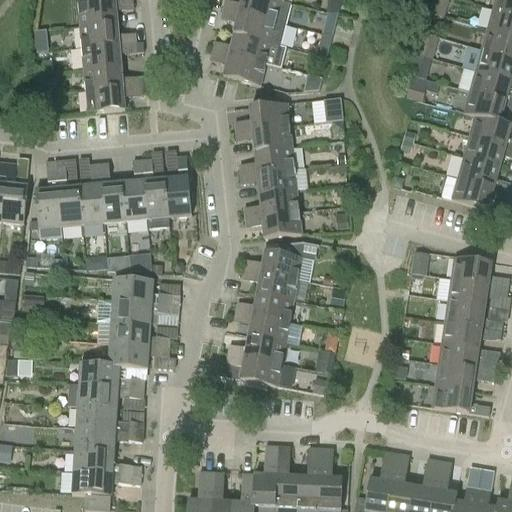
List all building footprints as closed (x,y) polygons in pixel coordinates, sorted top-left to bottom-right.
[(225,3),(223,12),(276,26),(285,28),(290,8),(281,5),(262,0),(242,0),(241,7),(225,3)] [(511,0),(495,0),(493,12),(511,17),(511,0)] [(79,30),(117,26),(116,14),(132,13),(131,3),(77,7),(79,30)] [(276,26),(223,12),(220,22),(236,26),(234,37),(270,47),(280,49),(285,28),(276,26)] [(511,17),(493,12),(487,33),(511,39),(511,17)] [(117,26),(79,30),(81,51),(135,46),(134,37),(118,38),(117,26)] [(511,39),(487,33),(481,53),(511,61),(511,39)] [(212,54),(265,68),(279,71),(284,50),(280,49),(270,47),(234,37),(231,49),(215,45),(212,54)] [(135,46),(81,51),(83,73),(121,69),(120,57),(144,55),(143,46),(135,46)] [(420,49),(418,58),(433,62),(435,53),(420,49)] [(511,61),(481,53),(475,74),(511,84),(511,82),(511,61)] [(260,89),(265,68),(212,54),(210,64),(226,68),(223,80),(260,89)] [(121,69),(83,73),(85,94),(147,89),(146,79),(122,81),(121,69)] [(475,74),(469,95),(506,105),(511,84),(475,74)] [(428,101),(430,82),(413,80),(411,99),(428,101)] [(147,89),(85,94),(87,116),(124,113),(123,100),(148,98),(147,89)] [(500,126),(500,125),(503,114),(506,105),(469,95),(463,116),(475,119),(500,126)] [(321,126),(338,124),(336,102),(319,104),(321,126)] [(511,106),(511,107),(506,105),(503,114),(511,116),(511,106)] [(235,135),(289,129),(287,107),(249,111),(251,124),(234,125),(235,135)] [(511,128),(500,125),(500,126),(475,119),(469,140),(505,150),(511,128)] [(254,155),(292,151),(289,129),(235,135),(236,145),(253,143),(254,155)] [(469,140),(463,160),(499,171),(505,150),(469,140)] [(240,178),(294,172),(292,151),(254,155),(255,167),(239,168),(240,178)] [(188,173),(187,166),(187,159),(177,159),(178,174),(188,173)] [(463,160),(457,181),(494,191),(499,171),(463,160)] [(48,192),(57,191),(55,163),(46,164),(48,192)] [(64,163),(55,163),(57,191),(67,191),(64,163)] [(143,184),(147,222),(148,233),(169,231),(168,220),(165,182),(153,183),(151,163),(142,164),(143,184)] [(143,184),(142,164),(132,165),(134,184),(122,186),(125,224),(147,222),(143,184)] [(125,224),(122,186),(110,187),(108,167),(99,168),(104,226),(125,224)] [(104,226),(99,168),(89,168),(91,188),(79,189),(82,228),(104,226)] [(258,198),(296,194),(294,172),(240,178),(241,188),(257,186),(258,198)] [(494,191),(457,181),(448,178),(442,200),(488,213),(494,191)] [(27,189),(14,188),(15,181),(5,180),(5,187),(1,226),(24,228),(27,189)] [(165,182),(168,220),(191,218),(187,180),(165,182)] [(499,193),(511,196),(511,186),(502,184),(499,193)] [(82,228),(79,189),(67,191),(57,191),(61,230),(82,228)] [(61,230),(57,191),(48,192),(35,194),(37,223),(30,224),(29,233),(61,230)] [(511,199),(511,196),(499,193),(497,202),(510,206),(511,199)] [(244,221),(299,215),(296,194),(258,198),(260,209),(243,211),(244,221)] [(299,215),(244,221),(245,230),(262,229),(263,241),(301,237),(299,215)] [(428,275),(432,254),(418,252),(415,273),(428,275)] [(244,273),(297,283),(302,261),(264,254),(262,266),(245,263),(244,273)] [(152,255),(125,257),(126,277),(154,275),(152,255)] [(488,288),(508,291),(509,282),(489,279),(491,266),(454,261),(450,282),(488,288)] [(256,297),(293,304),(297,283),(244,273),(242,282),(258,286),(256,297)] [(17,280),(8,280),(7,301),(0,301),(0,341),(14,342),(17,280)] [(113,281),(112,304),(151,306),(152,284),(113,281)] [(447,304),(485,309),(486,297),(506,300),(508,291),(488,288),(450,282),(447,304)] [(158,297),(157,307),(179,308),(180,299),(158,297)] [(235,315),(289,325),(293,304),(256,297),(254,309),(237,306),(235,315)] [(44,314),(44,299),(22,298),(21,313),(44,314)] [(179,308),(157,307),(151,306),(112,304),(100,303),(99,325),(150,328),(150,316),(178,318),(179,308)] [(444,325),(481,331),(485,309),(447,304),(444,325)] [(248,340),(285,347),(289,325),(235,315),(234,325),(250,328),(248,340)] [(488,331),(501,333),(503,324),(489,322),(488,331)] [(97,346),(109,347),(168,351),(169,341),(149,340),(150,328),(99,325),(97,346)] [(441,346),(478,352),(480,340),(500,343),(501,333),(488,331),(481,331),(444,325),(441,346)] [(227,358),(281,368),(285,347),(248,340),(245,351),(229,348),(227,358)] [(438,368),(495,376),(496,367),(476,364),(478,352),(441,346),(438,368)] [(168,360),(168,351),(109,347),(108,368),(108,369),(119,369),(119,371),(147,372),(147,359),(168,360)] [(293,370),(281,368),(227,358),(225,367),(242,370),(239,383),(288,392),(293,370)] [(79,388),(117,391),(143,392),(143,383),(118,381),(119,371),(119,369),(108,369),(108,368),(80,366),(79,388)] [(434,389),(472,395),(474,383),(493,386),(495,376),(438,368),(434,389)] [(142,402),(143,392),(117,391),(79,388),(69,388),(67,409),(77,410),(116,412),(117,400),(142,402)] [(472,395),(434,389),(431,411),(468,417),(472,395)] [(476,408),(474,418),(488,420),(490,410),(476,408)] [(116,412),(77,410),(76,431),(115,434),(122,434),(122,426),(115,426),(116,412)] [(122,434),(144,436),(144,427),(122,426),(122,434)] [(115,434),(76,431),(74,453),(113,456),(114,444),(121,445),(122,434),(115,434)] [(122,434),(121,445),(143,446),(144,436),(122,434)] [(274,511),(277,450),(265,449),(263,478),(254,477),(252,511),(274,511)] [(274,511),(295,511),(297,480),(288,479),(290,450),(277,450),(274,511)] [(295,511),(317,511),(320,452),(308,451),(306,480),(297,480),(295,511)] [(320,452),(317,511),(340,511),(342,482),(331,481),(333,452),(320,452)] [(112,477),(113,456),(74,453),(73,475),(112,477)] [(386,511),(396,457),(384,455),(379,483),(369,482),(366,502),(356,500),(354,511),(386,511)] [(386,511),(408,511),(413,489),(404,488),(409,459),(396,457),(386,511)] [(408,511),(430,511),(439,464),(427,462),(422,491),(413,489),(408,511)] [(452,511),(454,504),(455,504),(457,496),(447,495),(451,466),(439,464),(430,511),(452,511)] [(119,468),(118,477),(140,479),(140,470),(119,468)] [(110,500),(111,487),(112,477),(73,475),(72,497),(85,498),(110,500)] [(209,511),(211,475),(198,475),(197,503),(187,503),(186,511),(209,511)] [(209,511),(230,511),(231,505),(222,505),(224,476),(211,475),(209,511)] [(511,511),(511,476),(511,477),(507,505),(497,503),(495,511),(497,511),(496,511),(511,511)] [(140,479),(118,477),(112,477),(111,487),(139,488),(140,479)] [(231,505),(230,511),(252,511),(254,477),(242,477),(240,506),(231,505)] [(474,511),(478,493),(465,491),(463,506),(455,504),(454,504),(452,511),(474,511)] [(478,493),(474,511),(496,511),(497,511),(495,511),(488,510),(490,495),(478,493)] [(109,511),(110,500),(85,498),(83,511),(109,511)]
